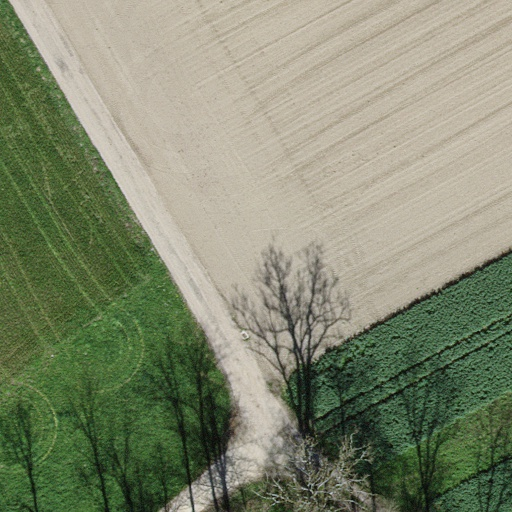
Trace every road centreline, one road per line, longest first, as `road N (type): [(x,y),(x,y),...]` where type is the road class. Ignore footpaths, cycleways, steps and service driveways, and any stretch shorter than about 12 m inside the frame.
road 1 (track): [(272,430),(22,0)]
road 2 (track): [(367,511),(272,430)]
road 3 (track): [(180,511),(272,430)]
